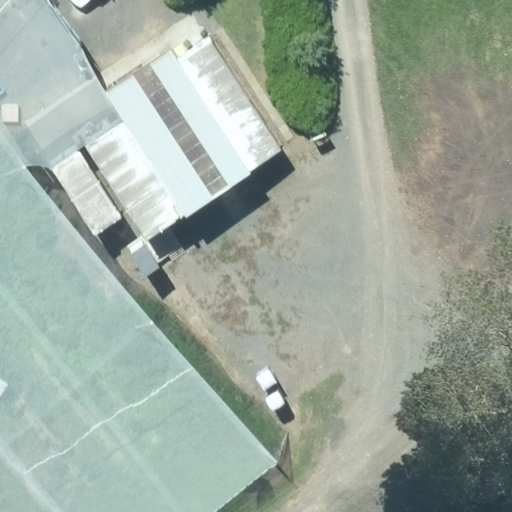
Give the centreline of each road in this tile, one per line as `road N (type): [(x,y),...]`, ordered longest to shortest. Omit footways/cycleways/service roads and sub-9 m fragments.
road 1 (unclassified): [(0,74),(42,40),(118,55),(191,82),(298,182),(351,313),(364,430),(342,511)]
road 2 (unknown): [(364,430),(511,331)]
